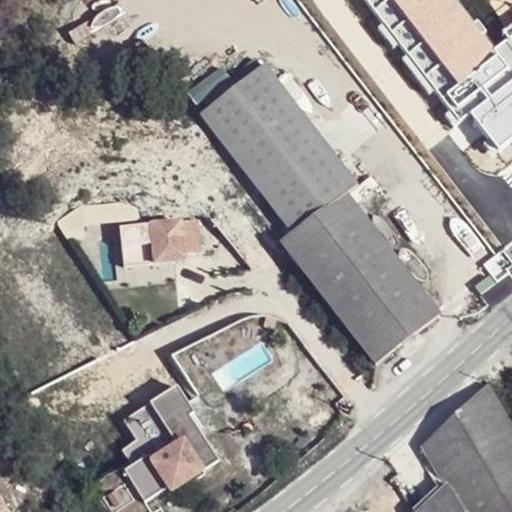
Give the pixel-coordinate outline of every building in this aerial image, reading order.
[(209,125),(279,83),(266,67),(202,116),(209,125)] [(358,188),(279,83),(209,125),(291,237),(279,247),(375,369),(442,318),(348,195),(358,188)] [(465,88),(441,106),(475,153),(499,135),(465,88)] [(193,217),(153,223),(156,250),(197,244),(193,217)] [(291,399),(316,379),(306,367),(281,386),(291,399)] [(245,385),(254,378),(248,371),(239,378),(245,385)] [(194,414),(177,388),(124,422),(137,440),(121,451),(133,467),(124,472),(144,505),(166,490),(170,497),(221,463),(189,418),(194,414)] [(445,491),(421,511),(511,511),(511,428),(489,388),(423,451),(445,491)] [(0,511),(8,511),(0,497),(0,511)]
